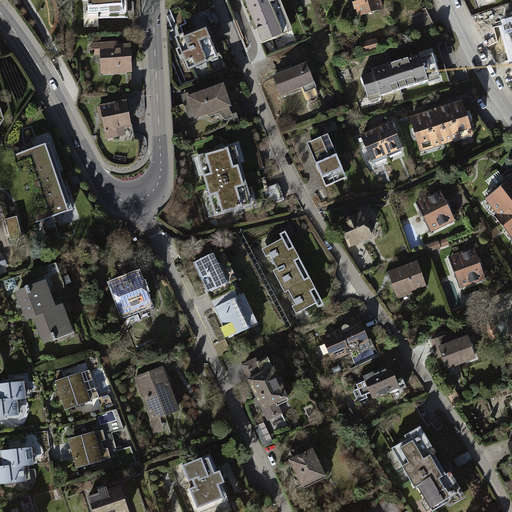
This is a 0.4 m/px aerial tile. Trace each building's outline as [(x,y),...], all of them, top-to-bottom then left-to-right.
[(123,0),(88,0),(89,18),(124,17),(123,0)] [(274,0),(244,0),(262,42),(288,32),(274,0)] [(379,0),(353,0),(357,18),(382,13),(379,0)] [(511,25),(503,28),(511,59),(511,58),(511,25)] [(222,68),(207,31),(186,40),(184,36),(177,39),(194,79),(222,68)] [(378,40),(361,44),(363,53),(380,50),(378,40)] [(129,43),(102,44),(103,73),(130,73),(129,43)] [(372,71),(360,75),(366,97),(380,93),(380,96),(428,82),(428,78),(439,74),(433,54),(423,58),(422,54),(371,69),(372,71)] [(309,64),(274,76),(281,95),(316,83),(309,64)] [(223,86),(187,96),(194,119),(230,109),(223,86)] [(463,103),(409,118),(419,153),(473,137),(463,103)] [(129,104),(102,105),(104,135),(131,133),(129,104)] [(393,123),(360,135),(371,163),(403,152),(393,123)] [(299,143),(304,157),(313,154),(307,140),(299,143)] [(52,143),(13,155),(36,225),(74,213),(52,143)] [(236,145),(194,155),(210,218),(252,208),(236,145)] [(334,145),(310,156),(325,189),(349,177),(334,145)] [(511,182),(484,203),(511,240),(511,182)] [(441,193),(418,204),(433,235),(456,223),(441,193)] [(0,274),(31,265),(15,214),(2,219),(8,238),(0,240),(0,274)] [(363,214),(339,225),(350,249),(374,239),(363,214)] [(286,230),(260,242),(297,321),(323,308),(286,230)] [(446,238),(426,245),(428,252),(449,245),(446,238)] [(477,249),(452,256),(462,291),(487,284),(477,249)] [(223,251),(193,264),(206,294),(236,281),(223,251)] [(419,262),(388,272),(396,298),(427,289),(419,262)] [(138,274),(109,284),(121,315),(149,305),(138,274)] [(47,280),(16,290),(26,321),(37,317),(45,342),(74,333),(65,304),(55,307),(47,280)] [(243,294),(213,306),(227,339),(256,327),(243,294)] [(363,322),(324,335),(333,363),(373,350),(363,322)] [(450,335),(431,342),(434,352),(439,350),(445,369),(476,359),(468,337),(452,342),(450,335)] [(163,367),(135,377),(154,435),(166,431),(162,419),(179,414),(163,367)] [(391,367),(364,378),(372,400),(400,389),(391,367)] [(274,369),(248,379),(262,411),(287,400),(274,369)] [(83,372),(55,381),(64,410),(92,402),(83,372)] [(24,379),(0,381),(0,398),(15,398),(26,397),(24,379)] [(0,416),(16,415),(15,398),(0,398),(0,416)] [(99,431),(67,439),(74,470),(106,463),(99,431)] [(422,438),(394,453),(426,511),(429,511),(455,498),(422,438)] [(31,447),(0,448),(0,464),(21,463),(32,462),(31,447)] [(314,449),(289,459),(302,489),(326,479),(314,449)] [(231,511),(208,455),(173,469),(190,511),(231,511)] [(0,480),(22,479),(21,463),(0,464),(0,480)] [(128,511),(120,484),(87,494),(92,511),(128,511)]
